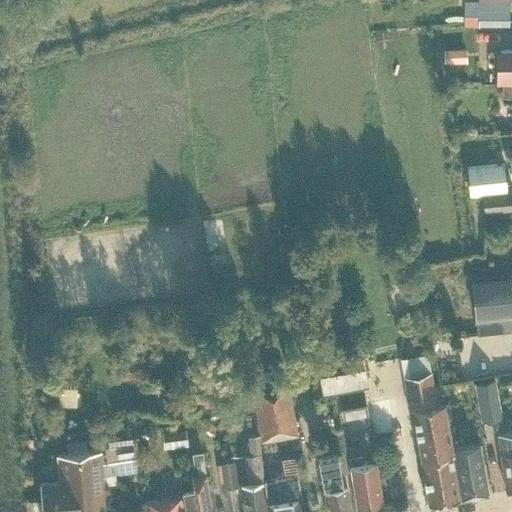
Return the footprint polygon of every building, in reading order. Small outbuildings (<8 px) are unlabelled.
[(508,0),(477,0),(477,26),(509,26),(508,0)] [(464,25),(476,26),(477,14),(464,13),(464,25)] [(443,48),(443,62),(465,62),(465,48),(443,48)] [(511,48),(496,49),(495,82),(511,82),(511,48)] [(503,162),(466,165),(469,194),(505,191),(503,162)] [(511,208),(511,199),(511,192),(482,194),(483,212),(511,208)] [(511,276),(472,281),(477,335),(511,330),(511,276)] [(406,281),(396,283),(398,293),(408,291),(406,281)] [(237,357),(235,340),(220,342),(222,359),(237,357)] [(435,405),(429,372),(426,353),(399,358),(409,410),(411,410),(428,504),(458,499),(451,454),(452,453),(451,448),(443,404),(435,405)] [(494,379),(473,383),(480,422),(501,418),(494,379)] [(457,382),(458,392),(470,390),(469,380),(457,382)] [(286,381),(252,387),(261,438),(295,432),(286,381)] [(60,382),(60,400),(78,400),(78,383),(60,382)] [(213,408),(213,404),(215,404),(217,387),(196,384),(193,402),(204,403),(203,407),(213,408)] [(342,420),(368,415),(363,388),(337,393),(338,395),(335,395),(338,411),(340,411),(342,420)] [(187,445),(185,429),(161,432),(163,448),(187,445)] [(505,492),(511,490),(511,431),(497,434),(505,492)] [(261,463),(259,453),(258,434),(248,436),(248,454),(242,455),(246,484),(240,484),(244,511),(265,511),(261,482),(261,463)] [(104,509),(104,507),(101,475),(138,471),(135,442),(103,446),(104,453),(99,453),(99,450),(57,456),(59,482),(40,483),(41,511),(95,511),(95,510),(104,509)] [(451,454),(458,499),(487,494),(478,444),(451,448),(452,453),(451,454)] [(139,454),(140,465),(151,462),(150,452),(139,454)] [(327,511),(350,511),(343,471),(346,469),(343,453),(317,459),(322,489),(327,511)] [(210,511),(201,455),(195,456),(198,475),(179,478),(182,495),(175,496),(177,511),(210,511)] [(357,511),(379,511),(383,511),(374,462),(361,464),(360,456),(348,458),(357,511)] [(224,488),(236,486),(233,461),(221,463),(224,488)] [(301,498),(297,477),(295,465),(282,467),(284,478),(263,481),(267,511),(298,511),(296,498),(301,498)] [(143,511),(177,511),(175,496),(159,499),(159,500),(142,502),(143,511)]
